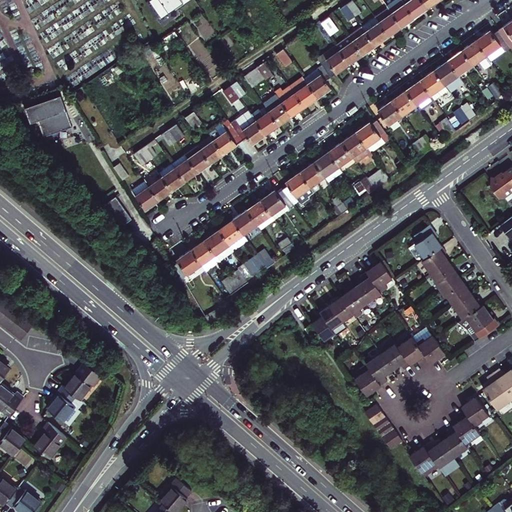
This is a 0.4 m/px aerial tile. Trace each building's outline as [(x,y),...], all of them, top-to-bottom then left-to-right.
[(186,0),(150,0),(161,14),(174,5),(176,7),(186,0)] [(354,0),(353,0),(348,4),(356,15),(362,11),(354,0)] [(411,21),(418,16),(406,0),(395,0),(389,5),(390,6),(403,26),(411,21)] [(430,8),(424,0),(406,0),(418,16),(423,13),(430,8)] [(356,15),(348,4),(342,8),(350,20),(356,15)] [(376,16),(389,36),(396,31),(403,26),(390,6),(376,16)] [(322,21),(330,33),(339,27),(331,15),(322,21)] [(376,16),(363,25),(376,45),(382,41),(389,36),(376,16)] [(347,29),(351,34),(364,53),(372,48),(376,45),(363,25),(360,21),(347,29)] [(511,23),(500,31),(511,48),(511,47),(511,23)] [(511,48),(500,31),(494,35),(492,31),(486,36),(478,41),(491,62),(511,48)] [(357,59),(364,53),(351,34),(337,43),(351,63),(357,59)] [(493,66),(491,62),(478,41),(472,45),(464,51),(474,66),(480,62),(484,69),(488,69),(493,66)] [(351,63),(337,43),(319,56),(323,62),(332,76),(341,69),(351,63)] [(293,59),(285,47),(278,51),(287,64),(293,59)] [(474,66),(464,51),(458,55),(450,61),(460,76),(474,66)] [(258,65),(266,77),(272,73),(264,61),(258,65)] [(444,65),(436,71),(451,92),(452,94),(466,84),(460,76),(450,61),(444,65)] [(323,62),(304,75),(309,83),(319,96),(325,92),(333,86),(328,79),(332,76),(323,62)] [(253,86),(266,77),(258,65),(245,74),(253,86)] [(451,92),(436,71),(429,75),(422,81),(436,102),(451,92)] [(309,83),(304,75),(291,84),(296,92),(309,83)] [(241,96),(241,97),(248,92),(240,80),(233,85),(241,96)] [(423,112),(436,102),(422,81),(416,85),(408,91),(418,105),(423,112)] [(309,83),(296,92),(305,106),(313,101),(319,96),(309,83)] [(495,83),(488,87),(496,99),(503,95),(495,83)] [(233,101),(241,96),(233,85),(225,90),(233,101)] [(418,105),(408,91),(401,95),(393,101),(404,115),(418,105)] [(42,134),(69,124),(63,107),(57,92),(22,105),(28,120),(36,117),(42,134)] [(305,106),(296,92),(283,101),(292,115),(298,111),(305,106)] [(283,101),(270,110),(280,123),(287,118),(292,115),(283,101)] [(404,115),(393,101),(388,104),(379,111),(389,125),(404,115)] [(254,114),(257,119),(270,110),(267,105),(254,114)] [(469,105),(462,109),(471,122),(477,117),(469,105)] [(205,121),(197,109),(188,115),(196,128),(205,121)] [(456,114),(464,126),(471,122),(462,109),(456,114)] [(280,123),(270,110),(257,119),(266,133),(272,129),(280,123)] [(240,123),(235,126),(243,138),(248,135),(253,142),(260,138),(266,133),(257,119),(254,114),(241,124),(240,123)] [(229,118),(211,131),(212,132),(216,137),(228,128),(229,130),(235,126),(229,118)] [(366,125),(356,131),(367,147),(370,152),(390,138),(378,119),(373,123),(371,121),(366,125)] [(441,124),(449,137),(456,132),(448,119),(441,124)] [(181,121),(171,128),(179,139),(189,132),(181,121)] [(228,128),(216,137),(225,151),(233,145),(243,138),(235,126),(229,130),(228,128)] [(173,144),(179,139),(171,128),(164,133),(173,144)] [(367,147),(356,131),(349,137),(342,141),(353,157),(367,147)] [(225,151),(216,137),(212,132),(199,141),(212,160),(220,155),(225,151)] [(427,135),(420,139),(429,152),(435,147),(427,135)] [(151,159),(165,149),(157,137),(143,147),(151,159)] [(429,152),(420,139),(413,144),(422,157),(429,152)] [(212,160),(199,141),(186,150),(199,169),(205,165),(212,160)] [(339,167),(353,157),(342,141),(337,145),(328,151),(339,167)] [(144,164),(151,159),(143,147),(136,152),(144,164)] [(367,147),(353,157),(356,162),(370,152),(367,147)] [(192,173),(199,169),(186,150),(172,160),(175,164),(185,178),(192,173)] [(323,155),(316,160),(326,175),(339,167),(328,151),(323,155)] [(175,164),(172,160),(159,169),(162,174),(175,164)] [(310,164),(301,170),(315,190),(323,185),(320,180),(326,175),(316,160),(310,164)] [(121,163),(116,167),(124,179),(129,176),(121,163)] [(185,178),(175,164),(162,174),(171,188),(179,183),(185,178)] [(339,167),(326,175),(330,181),(343,172),(339,167)] [(389,180),(381,168),(367,177),(376,189),(389,180)] [(500,202),(511,192),(511,170),(510,168),(502,174),(500,173),(496,176),(493,179),(490,178),(489,187),(500,202)] [(162,174),(159,169),(145,179),(148,183),(162,174)] [(288,183),(284,186),(296,204),(315,190),(301,170),(294,175),(287,180),(288,183)] [(165,193),(171,188),(162,174),(148,183),(158,197),(165,193)] [(369,194),(376,189),(367,177),(361,182),(369,194)] [(158,197),(148,183),(145,179),(145,178),(132,186),(146,206),(153,201),(158,197)] [(269,193),(261,198),(272,214),(287,203),(290,208),(296,204),(284,186),(277,191),(275,188),(269,193)] [(119,225),(128,218),(110,194),(99,205),(119,225)] [(341,214),(349,209),(344,202),(340,195),(332,200),(341,214)] [(349,209),(356,203),(351,197),(344,202),(349,209)] [(272,214),(261,198),(255,203),(247,208),(258,224),(272,214)] [(287,203),(272,214),(275,218),(290,208),(287,203)] [(244,233),(258,224),(247,208),(241,213),(233,218),(244,233)] [(511,214),(499,224),(509,237),(511,234),(511,214)] [(244,233),(233,218),(226,223),(219,228),(230,243),(244,233)] [(247,238),(261,228),(258,224),(244,233),(247,238)] [(423,259),(424,260),(441,248),(434,238),(430,234),(433,232),(428,225),(413,236),(418,243),(408,251),(415,261),(419,262),(423,259)] [(213,232),(205,238),(216,253),(230,243),(219,228),(213,232)] [(291,243),(282,229),(273,235),(283,248),(291,243)] [(233,247),(247,238),(244,233),(230,243),(233,247)] [(203,262),(216,253),(205,238),(198,243),(192,247),(203,262)] [(171,264),(179,277),(187,271),(188,272),(203,262),(192,247),(182,254),(178,257),(179,259),(171,264)] [(441,248),(424,260),(420,262),(431,277),(448,265),(444,259),(442,256),(445,254),(441,248)] [(267,267),(273,263),(263,249),(258,254),(266,265),(267,267)] [(206,267),(219,258),(216,253),(203,262),(206,267)] [(253,274),(266,265),(258,254),(244,263),(253,274)] [(391,277),(378,260),(372,265),(364,270),(379,292),(385,288),(382,284),(391,277)] [(245,280),(253,274),(244,263),(236,269),(237,269),(230,274),(239,287),(246,281),(245,280)] [(434,287),(439,293),(459,279),(455,274),(448,265),(431,277),(437,285),(434,287)] [(379,292),(364,270),(358,275),(361,279),(358,282),(353,285),(365,303),(379,292)] [(239,287),(230,274),(221,280),(230,293),(239,287)] [(459,279),(439,293),(443,299),(446,298),(451,305),(469,293),(465,288),(459,279)] [(346,290),(338,296),(353,318),(359,314),(356,309),(365,303),(353,285),(346,290)] [(474,301),(469,293),(451,305),(462,320),(482,306),(480,302),(477,299),(474,301)] [(353,318),(338,296),(333,299),(328,303),(340,321),(344,327),(355,320),(353,318)] [(340,321),(328,303),(322,307),(317,311),(320,314),(329,328),(340,321)] [(482,306),(462,320),(456,324),(468,332),(475,343),(499,325),(495,319),(493,320),(489,315),(482,306)] [(0,323),(10,311),(4,307),(0,311),(0,323)] [(208,317),(212,323),(224,315),(219,309),(208,317)] [(15,316),(10,311),(0,323),(0,325),(4,329),(15,316)] [(329,328),(320,314),(315,318),(309,322),(316,332),(319,336),(322,340),(332,333),(329,328)] [(22,321),(15,316),(4,329),(11,335),(22,321)] [(18,340),(29,327),(22,321),(11,335),(18,340)] [(316,332),(309,322),(302,327),(301,328),(308,338),(316,332)] [(444,354),(434,340),(431,336),(424,342),(421,339),(415,343),(425,358),(430,364),(439,357),(444,354)] [(411,338),(396,348),(408,366),(415,362),(418,360),(419,362),(425,358),(415,343),(411,338)] [(408,366),(396,348),(393,344),(379,354),(391,371),(396,368),(399,366),(402,371),(408,366)] [(379,354),(363,364),(379,387),(386,382),(382,377),(387,374),(391,371),(379,354)] [(74,376),(63,389),(76,400),(77,401),(89,386),(92,388),(101,378),(84,364),(74,376)] [(353,379),(365,397),(373,391),(376,388),(379,387),(363,364),(357,369),(361,374),(353,379)] [(490,375),(509,402),(511,399),(511,376),(509,372),(505,375),(501,378),(496,371),(490,375)] [(494,412),(509,402),(490,375),(484,380),(488,386),(484,389),(480,392),(494,412)] [(63,389),(60,387),(55,393),(57,396),(54,400),(45,411),(61,424),(74,409),(71,406),(76,400),(63,389)] [(0,413),(5,418),(19,400),(12,395),(10,398),(6,395),(0,390),(0,413)] [(470,402),(467,404),(460,409),(464,415),(474,429),(480,425),(478,422),(485,416),(473,399),(470,402)] [(379,412),(375,406),(362,415),(367,421),(379,412)] [(379,412),(367,421),(371,426),(383,418),(379,412)] [(459,422),(451,428),(464,446),(478,435),(474,429),(464,415),(461,417),(457,420),(459,422)] [(371,426),(375,432),(387,424),(383,418),(371,426)] [(9,432),(0,424),(0,449),(9,457),(22,442),(9,432)] [(45,461),(63,439),(45,424),(39,431),(42,433),(40,436),(30,449),(45,461)] [(387,424),(375,432),(379,438),(391,430),(387,424)] [(467,451),(464,446),(451,428),(447,430),(444,432),(448,438),(439,444),(452,461),(467,451)] [(379,438),(383,444),(395,435),(391,430),(379,438)] [(395,435),(383,444),(387,450),(399,442),(395,435)] [(425,446),(421,448),(437,471),(452,461),(439,444),(432,449),(428,443),(425,446)] [(437,471),(421,448),(415,453),(407,458),(420,476),(427,471),(430,476),(437,471)] [(158,504),(168,511),(171,511),(177,506),(183,500),(181,498),(186,492),(171,478),(165,484),(168,487),(156,501),(158,504)] [(12,492),(0,481),(0,505),(1,507),(2,505),(12,492)] [(21,494),(14,489),(12,492),(2,505),(8,511),(10,509),(13,511),(14,511),(32,511),(38,505),(22,493),(21,494)] [(494,508),(497,511),(511,511),(511,503),(511,504),(507,498),(494,508)]
